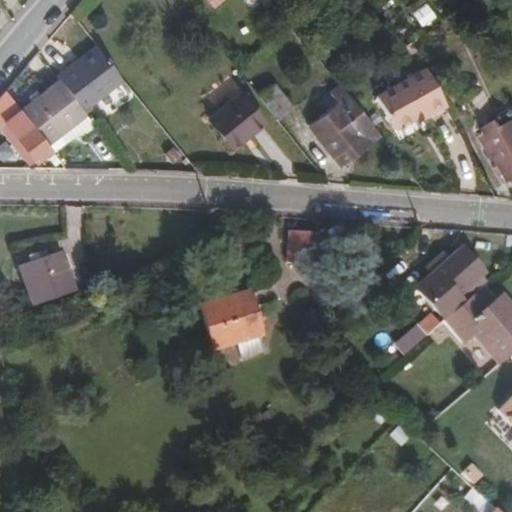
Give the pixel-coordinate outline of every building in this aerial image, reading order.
[(204,0),(211,8),(221,0),(204,0)] [(106,112),(132,93),(122,80),(95,45),(54,77),(57,80),(81,111),(97,100),(106,112)] [(392,128),(411,117),(415,123),(446,107),(424,69),(374,93),(392,128)] [(81,111),(57,80),(19,110),(46,145),(84,116),(81,111)] [(294,108),(274,84),(256,96),(277,123),(294,108)] [(372,129),(342,91),(330,99),(332,103),(304,125),(331,161),(372,129)] [(46,145),(19,110),(6,93),(4,92),(0,97),(0,131),(26,165),(49,149),(46,145)] [(260,123),(254,115),(237,95),(208,118),(230,146),(260,123)] [(511,180),(511,124),(501,131),(497,124),(480,132),(492,154),(496,153),(511,181),(511,180)] [(320,256),(322,233),(290,231),(289,254),(320,256)] [(455,298),(481,273),(460,250),(448,261),(444,256),(430,269),(451,294),(455,298)] [(72,293),(59,253),(18,266),(31,307),(52,300),(72,293)] [(259,335),(246,293),(199,306),(212,350),(259,335)] [(442,322),(461,305),(455,298),(451,294),(416,325),(425,337),(442,322)] [(511,312),(499,297),(486,308),(473,294),(461,305),(442,322),(462,344),(471,336),(496,365),(511,353),(511,351),(511,312)] [(511,395),(496,411),(511,427),(511,395)]
